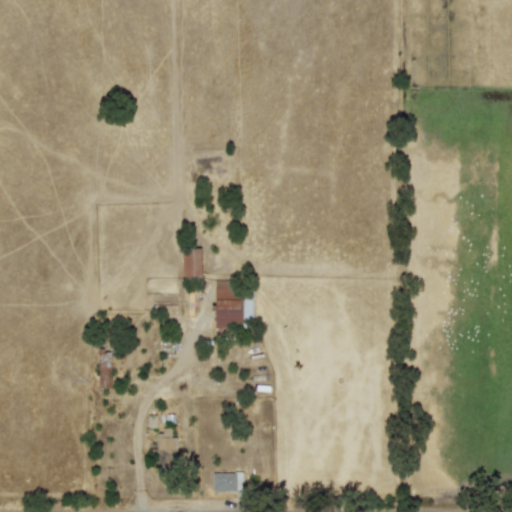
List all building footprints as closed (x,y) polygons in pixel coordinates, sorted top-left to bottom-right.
[(200,275),(199,247),(182,247),(182,276),(200,275)] [(213,326),(241,327),(242,299),(233,298),(234,280),(215,279),(213,326)] [(110,352),(97,353),(98,387),(110,387),(110,352)] [(175,436),(170,436),(170,427),(157,427),(156,465),(175,465),(175,436)] [(211,472),(212,490),(242,490),(241,471),(211,472)]
